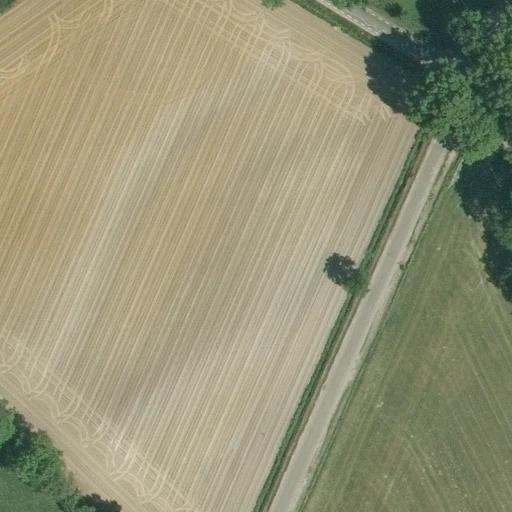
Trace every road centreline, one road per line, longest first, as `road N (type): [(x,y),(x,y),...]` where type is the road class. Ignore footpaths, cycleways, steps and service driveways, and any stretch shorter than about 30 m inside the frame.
road 1 (unclassified): [(279,511),(466,84)]
road 2 (unclassified): [(466,84),(327,0)]
